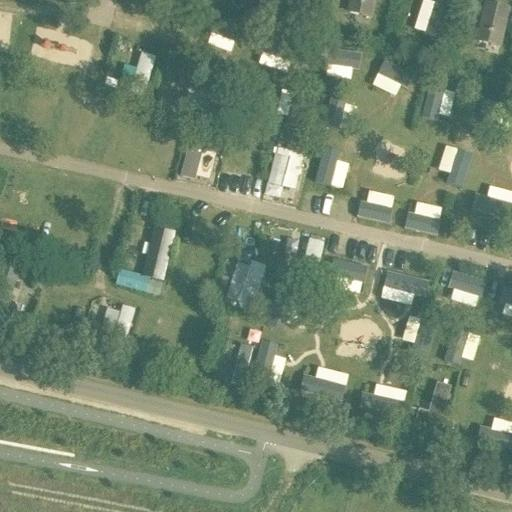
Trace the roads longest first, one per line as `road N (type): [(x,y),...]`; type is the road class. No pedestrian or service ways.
road 1 (unclassified): [(511,495),(0,370)]
road 2 (track): [(133,511),(9,488)]
